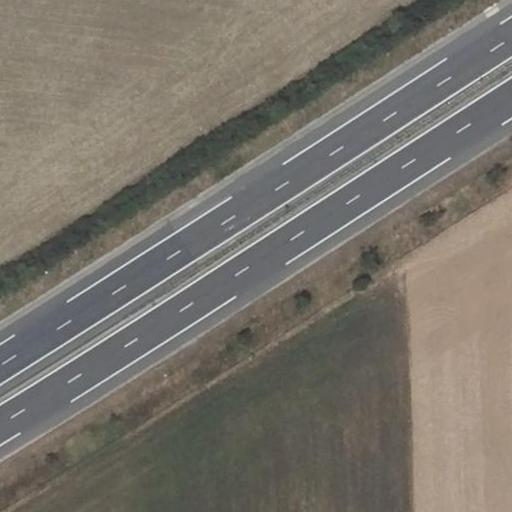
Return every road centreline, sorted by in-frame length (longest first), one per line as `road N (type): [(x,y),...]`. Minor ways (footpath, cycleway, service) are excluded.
road 1 (trunk): [(0,423),(511,97)]
road 2 (trunk): [(511,37),(0,363)]
